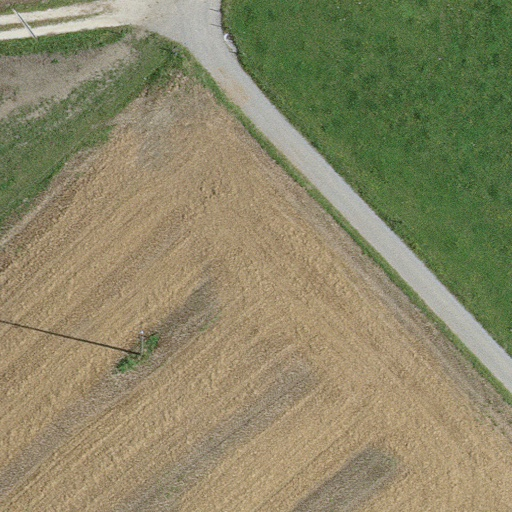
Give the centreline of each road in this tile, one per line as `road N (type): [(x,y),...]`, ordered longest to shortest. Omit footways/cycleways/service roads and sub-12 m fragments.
road 1 (track): [(511,379),(233,84),(202,14),(207,0)]
road 2 (track): [(0,36),(202,14)]
